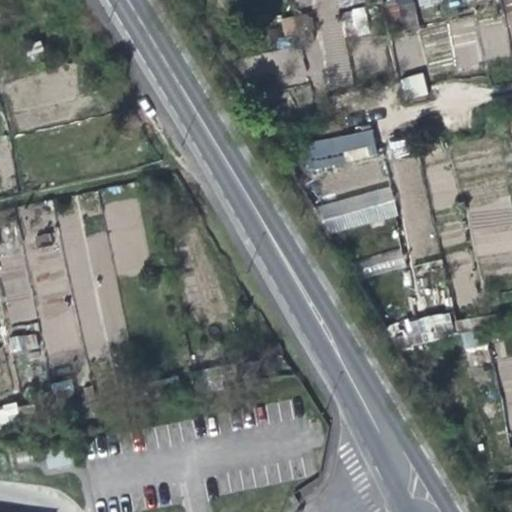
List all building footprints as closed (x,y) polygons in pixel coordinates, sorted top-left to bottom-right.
[(393,0),(391,19),(411,22),(414,1),(403,0),(393,0)] [(450,20),(451,33),(474,32),(473,18),(450,20)] [(420,72),(399,80),(407,102),(429,93),(420,72)] [(371,129),(302,144),(307,169),(376,154),(371,129)] [(421,157),(397,158),(401,213),(433,210),(430,164),(421,165),(421,157)] [(325,233),(397,217),(391,188),(319,204),(325,233)] [(447,308),(407,326),(415,345),(456,327),(447,308)] [(52,481),(76,475),(82,474),(76,449),(46,455),(52,481)]
